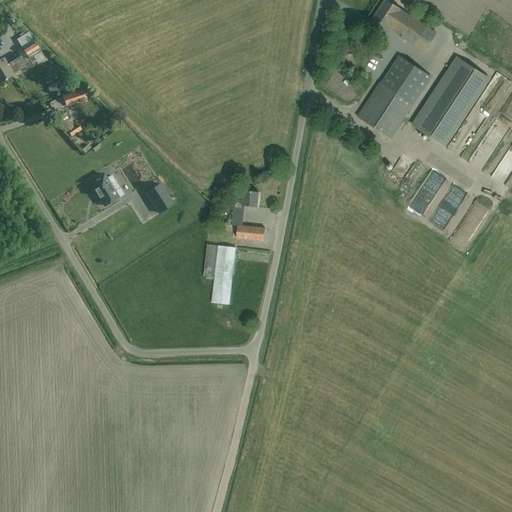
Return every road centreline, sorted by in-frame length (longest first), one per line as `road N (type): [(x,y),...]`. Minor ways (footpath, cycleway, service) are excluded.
road 1 (unclassified): [(255,352),(128,353),(0,138)]
road 2 (unclassified): [(255,352),(320,0)]
road 3 (track): [(215,511),(255,352)]
